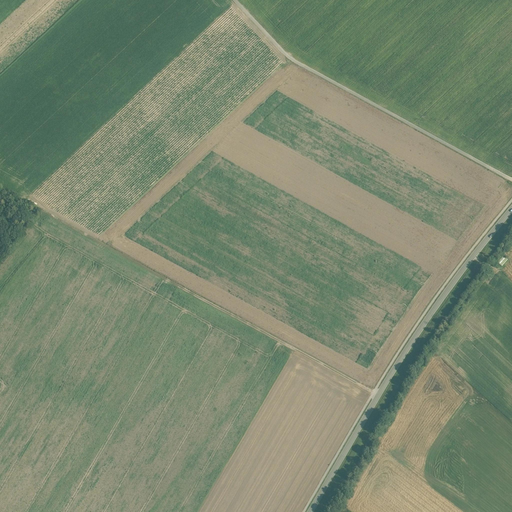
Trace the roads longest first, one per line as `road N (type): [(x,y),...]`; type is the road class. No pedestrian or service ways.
road 1 (track): [(0,176),(378,395)]
road 2 (tertiary): [(511,209),(423,324),(310,511)]
road 3 (unclassified): [(236,0),(294,61),(511,180)]
